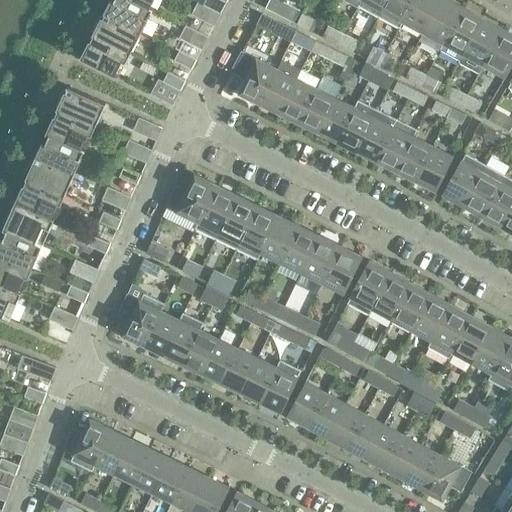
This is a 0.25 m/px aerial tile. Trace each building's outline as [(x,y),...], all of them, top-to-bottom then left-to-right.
[(153,9),(136,0),(110,0),(104,12),(142,31),(153,9)] [(136,0),(153,9),(154,7),(151,6),(153,0),(136,0)] [(300,10),(280,0),(268,0),(265,8),(284,17),(294,22),(300,10)] [(361,0),(358,6),(378,17),(387,0),(361,0)] [(387,0),(378,17),(399,28),(413,0),(387,0)] [(424,31),(440,0),(413,0),(399,28),(400,28),(404,21),(424,31)] [(461,10),(441,0),(440,0),(424,31),(444,42),(461,10)] [(192,13),(214,25),(221,14),(198,2),(192,13)] [(480,21),(461,10),(444,42),(440,49),(460,60),(464,53),(482,19),(481,19),(480,21)] [(131,52),(142,31),(104,12),(93,33),(131,52)] [(297,24),(310,30),(315,19),(302,13),(297,24)] [(484,64),(501,32),(490,27),(492,24),(482,19),(464,53),(460,60),(459,62),(479,73),(484,64)] [(180,37),(202,49),(208,37),(186,25),(180,37)] [(338,44),(343,33),(331,27),(326,38),(338,44)] [(297,31),(292,40),(305,46),(309,37),(297,31)] [(511,62),(511,38),(501,32),(484,64),(505,75),(511,62)] [(131,52),(93,33),(81,57),(115,75),(123,60),(126,61),(131,52)] [(356,39),(343,33),(338,44),(350,50),(356,39)] [(331,59),(335,49),(323,43),(318,53),(331,59)] [(377,66),(384,51),(376,47),(369,62),(377,66)] [(343,65),(348,56),(335,49),(331,59),(343,65)] [(174,60),(191,69),(196,59),(179,50),(174,60)] [(277,69),(242,51),(232,71),(248,78),(240,93),(261,103),(263,99),(277,69)] [(393,56),(384,51),(377,66),(385,71),(393,56)] [(282,60),(277,69),(263,99),(273,104),(272,106),(281,111),(297,78),(301,69),(282,60)] [(370,80),(377,66),(369,62),(362,76),(370,80)] [(378,84),(384,74),(385,71),(377,66),(370,80),(378,84)] [(421,85),(426,74),(414,68),(408,79),(421,85)] [(173,105),(185,81),(168,71),(163,81),(159,79),(151,93),(173,105)] [(438,81),(426,74),(421,85),(433,91),(438,81)] [(316,88),(297,78),(281,111),(290,115),(291,113),(301,118),(316,88)] [(408,97),(413,88),(400,82),(396,91),(408,97)] [(96,125),(106,103),(68,85),(58,108),(96,125)] [(335,98),(316,88),(301,118),(312,123),(310,125),(320,130),(335,98)] [(421,103),(425,94),(413,88),(408,97),(421,103)] [(462,105),(467,95),(454,88),(449,99),(462,105)] [(479,101),(467,95),(462,105),(474,111),(479,101)] [(354,107),(335,98),(320,130),(329,134),(330,132),(340,137),(358,100),(358,99),(354,107)] [(358,100),(340,137),(350,142),(349,145),(358,149),(378,109),(358,100)] [(447,116),(451,107),(439,101),(435,110),(447,116)] [(464,113),(451,107),(447,116),(459,122),(464,113)] [(92,135),(96,125),(58,108),(47,132),(85,149),(86,148),(83,147),(89,133),(92,135)] [(378,109),(358,149),(367,154),(368,151),(379,156),(397,119),(378,109)] [(510,131),(511,127),(511,118),(504,114),(498,124),(510,131)] [(162,128),(139,118),(134,130),(157,140),(162,128)] [(397,119),(379,156),(389,162),(388,164),(397,168),(417,129),(397,119)] [(498,143),(503,134),(491,127),(486,136),(498,143)] [(417,129),(397,168),(406,173),(407,171),(417,176),(432,146),(414,136),(417,129)] [(85,149),(47,132),(47,133),(50,134),(47,142),(43,141),(37,155),(75,172),(85,149)] [(511,145),(511,139),(503,134),(498,143),(510,150),(511,145)] [(124,152),(147,162),(152,150),(129,140),(124,152)] [(432,146),(417,176),(428,181),(427,183),(437,188),(453,156),(432,146)] [(455,198),(464,203),(486,164),(466,153),(445,190),(457,196),(455,198)] [(65,194),(75,172),(37,155),(27,177),(65,194)] [(486,164),(464,203),(473,208),(474,206),(484,211),(505,175),(486,164)] [(119,176),(137,184),(141,174),(124,166),(119,176)] [(187,191),(176,186),(167,205),(199,220),(195,228),(196,228),(215,189),(216,189),(218,185),(195,174),(187,191)] [(511,178),(505,175),(484,211),(494,217),(493,219),(502,224),(511,205),(511,178)] [(61,204),(65,194),(27,177),(16,201),(55,218),(55,217),(52,216),(58,202),(61,204)] [(103,199),(126,209),(131,197),(108,187),(103,199)] [(235,198),(216,189),(215,189),(196,228),(216,238),(237,195),(236,195),(235,198)] [(238,196),(237,195),(216,238),(237,248),(256,209),(245,203),(246,201),(237,197),(238,196)] [(55,218),(16,201),(5,227),(43,244),(43,243),(37,240),(44,225),(50,228),(55,218)] [(511,205),(502,224),(511,229),(511,227),(511,226),(511,205)] [(267,214),(256,209),(237,248),(257,258),(278,216),(268,212),(267,214)] [(99,221),(117,229),(121,219),(104,211),(99,221)] [(287,221),(278,216),(257,258),(258,259),(261,251),(281,261),(297,229),(286,223),(287,221)] [(0,253),(33,268),(43,244),(5,227),(4,228),(7,230),(4,237),(1,236),(0,237),(0,253)] [(318,239),(297,229),(281,261),(302,271),(318,239)] [(89,245),(106,253),(110,243),(93,235),(89,245)] [(338,249),(318,239),(302,271),(322,281),(338,249)] [(169,250),(151,241),(146,252),(164,261),(169,250)] [(358,258),(338,249),(322,281),(344,291),(361,256),(359,255),(358,258)] [(28,277),(33,268),(0,253),(0,281),(22,292),(22,291),(19,289),(25,276),(28,277)] [(161,266),(144,258),(139,267),(157,276),(161,266)] [(203,266),(188,258),(182,269),(198,277),(203,266)] [(71,271),(93,281),(99,269),(76,259),(71,271)] [(370,261),(347,303),(369,314),(390,275),(370,265),(372,262),(370,261)] [(218,289),(225,274),(214,269),(207,284),(218,289)] [(45,275),(45,291),(63,290),(62,274),(45,275)] [(236,280),(225,274),(218,289),(229,295),(236,280)] [(409,286),(390,275),(369,314),(369,315),(373,307),(393,318),(411,284),(410,284),(409,286)] [(198,284),(182,276),(178,286),(193,293),(198,284)] [(22,292),(0,281),(0,314),(3,316),(11,298),(18,301),(22,292)] [(210,304),(218,289),(207,284),(200,299),(210,304)] [(420,289),(411,284),(393,318),(413,329),(430,297),(419,291),(420,289)] [(67,295),(84,302),(89,292),(71,285),(67,295)] [(128,294),(130,288),(129,287),(113,324),(114,324),(119,314),(131,320),(123,334),(144,345),(146,341),(146,340),(164,303),(144,293),(140,300),(128,294)] [(222,310),(229,295),(218,289),(210,304),(222,310)] [(259,307),(264,296),(249,289),(244,300),(259,307)] [(280,303),(264,296),(259,307),(275,315),(280,303)] [(450,308),(430,297),(413,329),(432,339),(428,346),(428,347),(450,308)] [(165,303),(164,303),(146,340),(146,341),(166,350),(184,312),(183,312),(179,319),(161,310),(165,303)] [(251,322),(256,312),(241,305),(237,315),(251,322)] [(50,318),(73,329),(78,317),(55,307),(50,318)] [(300,327),(305,315),(291,308),(285,320),(300,327)] [(470,319),(450,308),(428,347),(449,358),(470,319)] [(184,312),(166,350),(185,360),(203,322),(184,312)] [(271,331),(275,321),(256,312),(251,322),(271,331)] [(321,323),(305,315),(300,327),(316,335),(321,323)] [(489,329),(470,319),(449,358),(453,351),(473,361),(491,326),(489,329)] [(290,340),(295,330),(275,321),(271,331),(289,340),(290,340)] [(204,322),(203,322),(185,360),(204,369),(219,339),(200,329),(204,322)] [(492,327),(491,326),(473,361),(492,372),(488,379),(489,379),(510,341),(509,340),(499,335),(501,333),(492,328),(492,327)] [(311,338),(295,330),(290,340),(306,348),(311,338)] [(348,352),(354,341),(333,330),(328,341),(348,352)] [(511,336),(509,340),(510,341),(489,379),(510,391),(511,386),(511,336)] [(238,348),(219,339),(204,369),(224,378),(238,348)] [(368,363),(374,352),(368,349),(354,341),(348,352),(368,363)] [(338,365),(343,356),(325,346),(320,355),(338,365)] [(258,358),(238,348),(224,378),(243,388),(258,358)] [(388,374),(394,363),(374,352),(368,363),(388,374)] [(51,380),(56,368),(23,355),(18,368),(51,380)] [(361,366),(343,356),(338,365),(356,375),(361,366)] [(276,367),(258,358),(243,388),(263,397),(281,359),(280,359),(276,367)] [(281,359),(263,397),(281,406),(279,410),(281,410),(301,369),(281,359)] [(409,371),(394,363),(388,374),(403,382),(409,371)] [(379,388),(384,378),(369,370),(364,380),(379,388)] [(426,396),(434,382),(423,376),(415,390),(424,395),(426,396)] [(400,386),(384,378),(379,388),(395,396),(400,386)] [(292,412),(309,422),(325,392),(306,382),(289,414),(290,415),(292,412)] [(444,388),(434,382),(426,396),(437,402),(444,388)] [(25,396),(43,403),(46,393),(28,386),(25,396)] [(418,411),(426,396),(424,395),(415,390),(407,405),(418,411)] [(345,403),(325,392),(309,422),(329,432),(345,403)] [(429,417),(437,402),(426,396),(418,411),(429,417)] [(468,417),(474,406),(460,399),(454,410),(468,417)] [(364,413),(345,403),(329,432),(348,442),(364,413)] [(10,419),(33,427),(38,415),(15,406),(10,419)] [(492,416),(474,406),(468,417),(486,427),(492,416)] [(455,429),(460,419),(445,411),(440,421),(455,429)] [(383,423),(364,413),(348,442),(367,453),(383,423)] [(84,433),(72,428),(65,448),(75,453),(71,460),(92,471),(96,463),(110,433),(112,429),(91,419),(84,433)] [(476,428),(460,419),(455,429),(471,437),(476,428)] [(402,434),(383,423),(367,453),(386,463),(402,434)] [(0,446),(23,454),(28,442),(4,433),(0,446)] [(130,443),(110,433),(96,463),(115,473),(130,443)] [(421,444),(402,434),(386,463),(405,473),(421,444)] [(511,445),(503,440),(494,454),(504,460),(511,447),(511,445)] [(149,452),(130,443),(115,473),(135,482),(149,452)] [(440,454),(421,444),(405,473),(424,483),(424,484),(440,454)] [(169,461),(149,452),(135,482),(154,492),(169,461)] [(471,471),(440,454),(424,484),(424,483),(422,488),(442,499),(450,484),(461,490),(471,471)] [(495,474),(504,460),(494,454),(485,468),(495,474)] [(0,461),(0,468),(16,475),(19,465),(1,458),(0,461)] [(188,471),(169,461),(154,492),(174,501),(188,471)] [(208,481),(188,471),(174,501),(193,511),(208,481)] [(66,493),(71,483),(53,474),(48,484),(66,493)] [(478,480),(471,491),(480,497),(487,485),(478,480)] [(216,511),(227,490),(208,481),(193,511),(195,511),(216,511)] [(11,488),(0,484),(0,498),(6,500),(11,488)] [(61,511),(65,501),(47,493),(43,502),(61,511)] [(96,509),(101,500),(88,494),(84,503),(96,509)] [(236,494),(226,511),(252,511),(256,505),(236,494)] [(511,511),(511,495),(503,510),(496,505),(496,506),(505,511),(511,511)] [(110,511),(113,506),(101,500),(96,509),(102,511),(110,511)]
